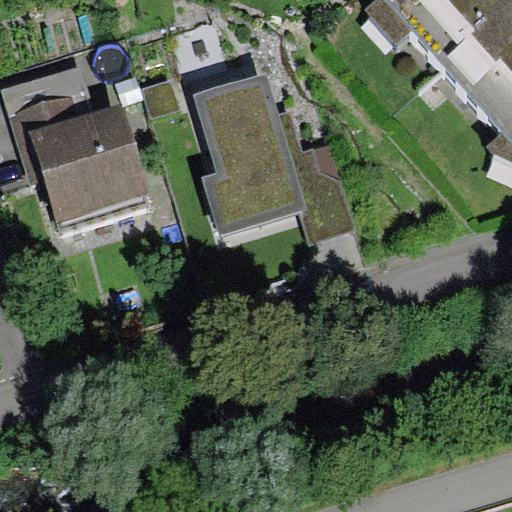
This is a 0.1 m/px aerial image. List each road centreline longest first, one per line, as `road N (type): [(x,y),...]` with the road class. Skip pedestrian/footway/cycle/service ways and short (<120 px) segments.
road 1 (residential): [(0,404),(511,262)]
road 2 (residential): [(511,467),(367,511)]
